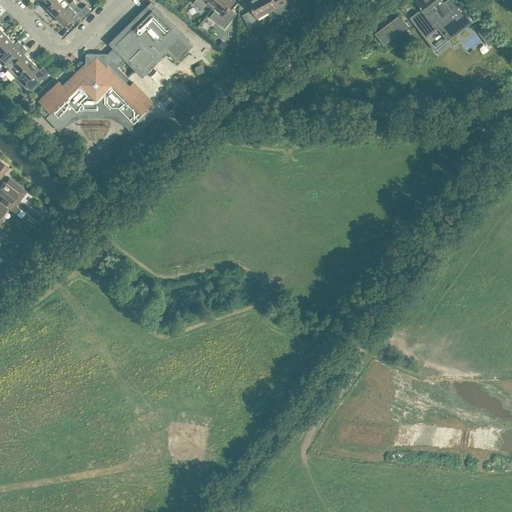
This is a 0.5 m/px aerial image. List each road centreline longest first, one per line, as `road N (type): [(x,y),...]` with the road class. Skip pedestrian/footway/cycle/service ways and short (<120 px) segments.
road 1 (unclassified): [(368,0),(0,286)]
road 2 (residential): [(7,0),(65,51),(118,0)]
